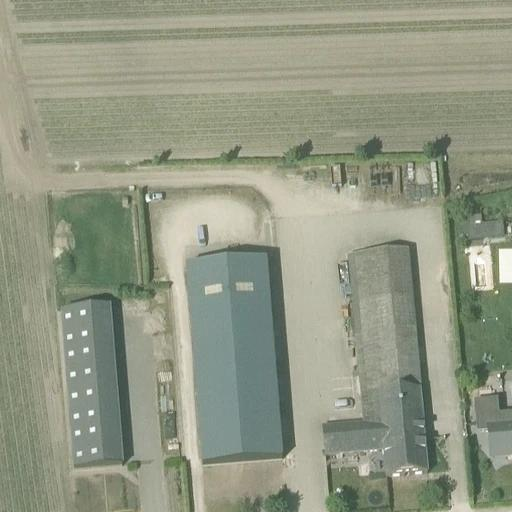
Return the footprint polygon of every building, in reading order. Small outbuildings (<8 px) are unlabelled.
[(503,240),(501,224),(466,228),(467,243),(503,240)] [(426,476),(423,442),(406,253),(349,258),(364,426),(321,429),(324,458),(383,453),(386,480),(426,476)] [(201,469),(281,462),(263,263),(184,270),(201,469)] [(107,308),(58,310),(67,469),(116,467),(107,308)] [(477,436),(488,435),(490,461),(511,458),(511,416),(498,417),(497,402),(474,404),(477,436)]
